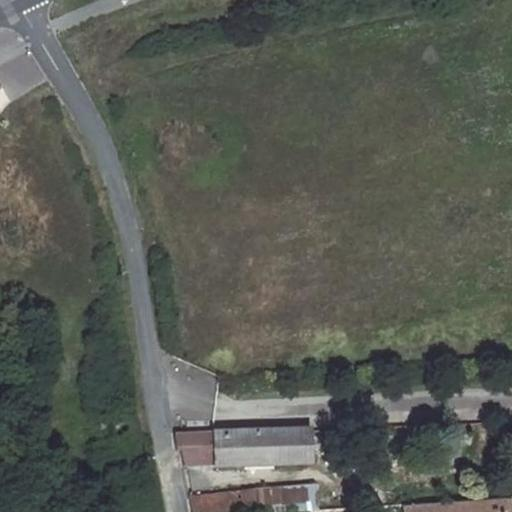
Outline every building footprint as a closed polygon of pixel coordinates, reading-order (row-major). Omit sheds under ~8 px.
[(310,430),(213,433),(215,455),(215,465),(311,463),(310,430)] [(213,433),(175,434),(175,450),(186,468),(213,466),(213,433)] [(306,488),(266,491),(267,511),(300,511),(308,511),(306,488)] [(267,511),(266,491),(242,492),(243,511),(267,511)] [(243,511),(242,492),(189,496),(192,511),(243,511)] [(505,511),(503,500),(403,508),(404,511),(505,511)]
